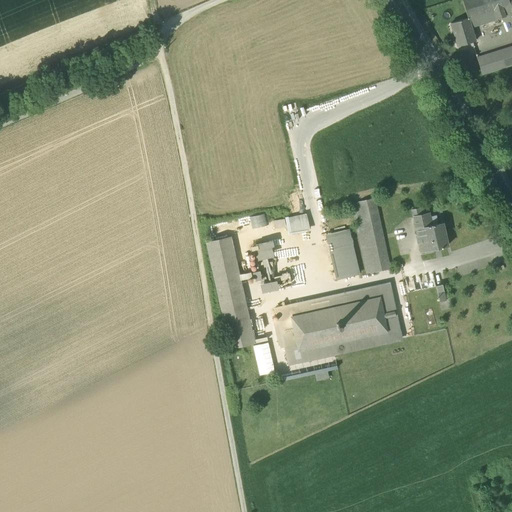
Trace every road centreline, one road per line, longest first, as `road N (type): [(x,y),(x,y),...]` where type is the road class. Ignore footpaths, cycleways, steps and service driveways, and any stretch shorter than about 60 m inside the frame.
road 1 (track): [(162,54),(244,511)]
road 2 (secondary): [(391,0),(511,209)]
road 3 (track): [(0,95),(158,27)]
